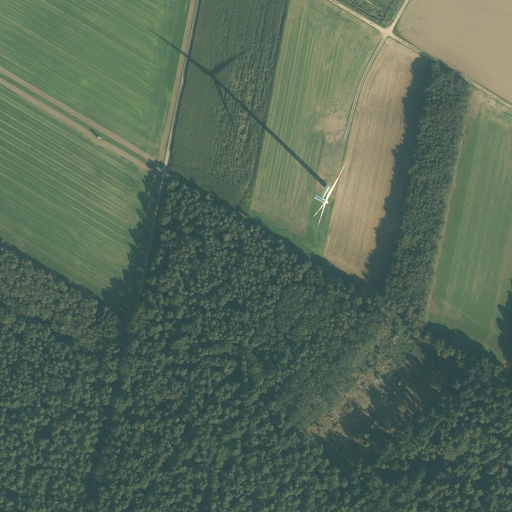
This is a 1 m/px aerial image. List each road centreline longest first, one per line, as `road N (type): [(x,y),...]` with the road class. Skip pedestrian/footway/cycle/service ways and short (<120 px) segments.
road 1 (track): [(511,379),(163,173)]
road 2 (track): [(117,511),(205,390),(229,370),(256,380),(372,511)]
road 3 (track): [(88,511),(163,173)]
road 4 (track): [(511,107),(330,0)]
road 5 (track): [(163,173),(0,76)]
road 6 (track): [(163,173),(198,0)]
road 7 (track): [(511,444),(456,446),(383,511)]
road 8 (track): [(120,374),(0,303)]
